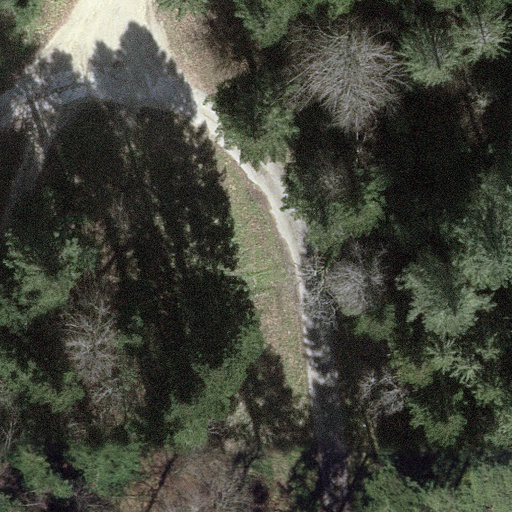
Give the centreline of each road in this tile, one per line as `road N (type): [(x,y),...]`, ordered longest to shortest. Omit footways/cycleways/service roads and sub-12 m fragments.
road 1 (track): [(340,511),(313,277),(282,190),(216,120),(170,94),(106,81)]
road 2 (track): [(0,121),(42,93),(106,81),(116,0)]
road 3 (track): [(42,93),(47,116),(0,267)]
